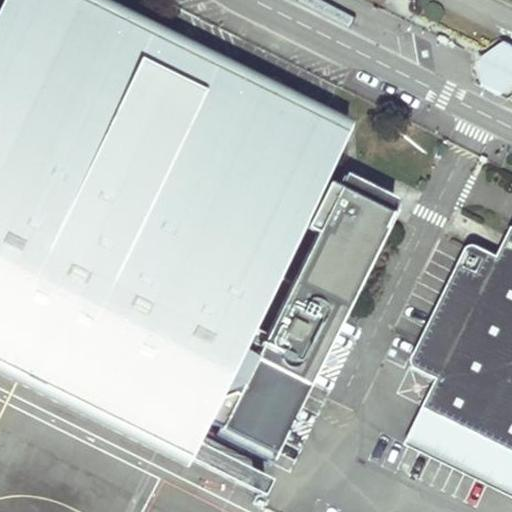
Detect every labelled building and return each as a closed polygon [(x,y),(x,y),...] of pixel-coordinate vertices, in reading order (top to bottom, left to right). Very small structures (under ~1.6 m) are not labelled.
[(0,366),(180,452),(183,446),(194,425),(214,434),(211,439),(242,454),(245,449),(271,462),(391,223),(310,181),(334,132),(69,0),(13,0),(1,24),(0,22),(0,366)] [(511,45),(484,46),(485,89),(511,88),(511,45)] [(429,415),(511,457),(511,252),(507,263),(484,251),(477,250),(471,255),(420,364),(420,374),(440,384),(429,415)] [(511,457),(429,415),(409,451),(511,502),(511,457)] [(180,452),(175,462),(253,502),(261,486),(183,446),(180,452)]
